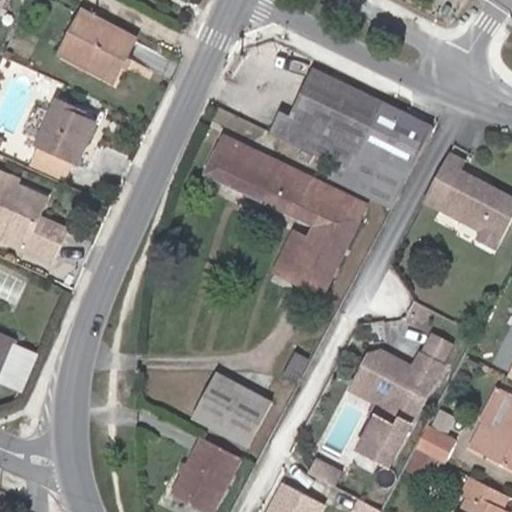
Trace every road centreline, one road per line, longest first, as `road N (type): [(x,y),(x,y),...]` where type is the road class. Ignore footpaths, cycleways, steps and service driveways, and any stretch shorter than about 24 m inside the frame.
road 1 (tertiary): [(80,464),(79,371),(94,320),(240,0)]
road 2 (unknown): [(85,351),(261,359),(279,350),(297,324)]
